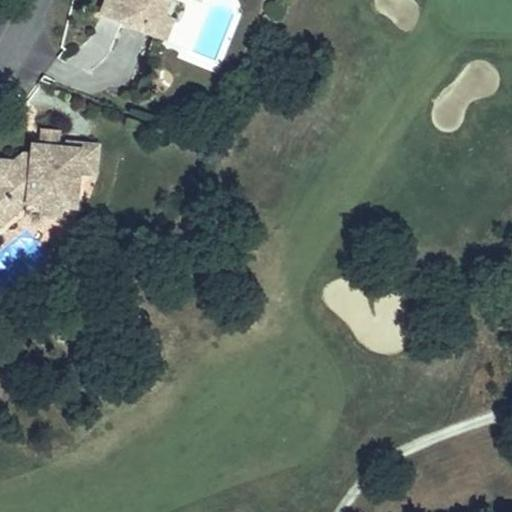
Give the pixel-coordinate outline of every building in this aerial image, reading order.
[(103,0),(96,16),(115,24),(124,0),(103,0)] [(124,0),(115,24),(137,33),(145,15),(156,19),(164,0),(124,0)] [(145,15),(137,33),(162,44),(169,25),(156,19),(145,15)] [(41,128),(38,146),(58,149),(60,130),(41,128)] [(0,228),(34,203),(39,204),(59,206),(76,208),(80,172),(93,173),(96,146),(68,142),(66,150),(58,149),(38,146),(33,145),(31,157),(8,167),(0,163),(0,228)] [(59,206),(39,204),(37,219),(57,221),(59,206)]
